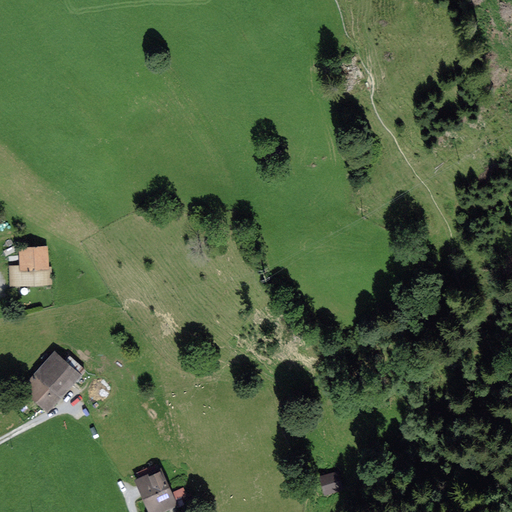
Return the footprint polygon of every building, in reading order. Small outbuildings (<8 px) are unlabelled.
[(270,143),(259,150),(269,164),(279,157),(270,143)] [(49,245),(17,246),(18,265),(7,266),(8,287),(51,286),(49,245)] [(55,349),(19,388),(46,414),(83,375),(55,349)] [(163,468),(136,480),(149,511),(163,511),(179,505),(163,468)] [(335,473),(321,477),(325,491),(339,487),(335,473)]
